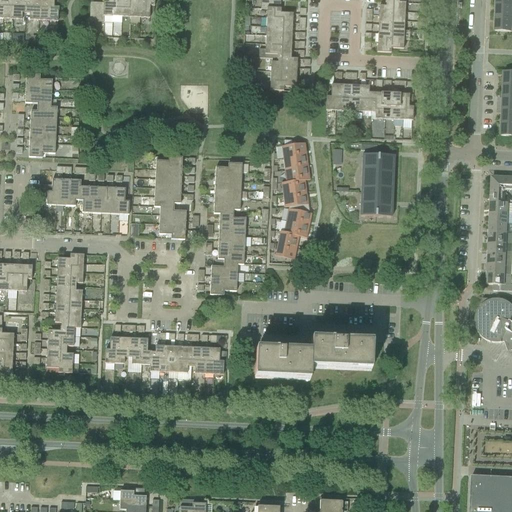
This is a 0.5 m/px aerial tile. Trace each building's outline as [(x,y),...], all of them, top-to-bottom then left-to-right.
[(3,7),(2,21),(11,21),(12,7),(17,7),(16,0),(7,0),(7,7),(3,7)] [(25,0),(16,0),(17,7),(12,7),(11,21),(21,22),(21,15),(25,15),(25,0)] [(35,0),(25,0),(25,15),(30,15),(29,22),(39,22),(40,8),(35,8),(35,0)] [(44,0),(35,0),(35,8),(40,8),(39,22),(48,23),(48,9),(44,9),(44,0)] [(53,0),(44,0),(44,9),(48,9),(48,23),(57,23),(58,9),(53,9),(53,0)] [(107,0),(108,4),(103,4),(102,17),(104,17),(113,17),(113,4),(117,4),(117,0),(107,0)] [(126,0),(117,0),(117,4),(113,4),(113,17),(122,18),(122,5),(126,5),(126,0)] [(135,0),(126,0),(126,5),(122,5),(122,18),(130,18),(131,5),(135,5),(135,0)] [(144,0),(135,0),(135,5),(131,5),(130,18),(140,18),(140,5),(144,5),(144,0)] [(154,0),(144,0),(144,5),(140,5),(140,18),(149,19),(149,7),(154,8),(154,0)] [(266,10),(280,11),(280,0),(260,0),(260,10),(266,10)] [(102,17),(103,4),(90,3),(89,23),(103,24),(104,17),(102,17)] [(379,7),(378,17),(392,18),(392,13),(404,14),(405,4),(398,4),(385,3),(385,8),(379,7)] [(511,7),(496,6),(495,19),(511,19),(511,7)] [(280,11),(266,10),(266,19),(280,20),(279,24),(292,25),(292,15),(280,14),(280,11)] [(392,18),(378,17),(378,26),(391,26),(391,22),(404,23),(404,14),(392,13),(392,18)] [(280,20),(266,19),(265,28),(279,29),(279,33),(291,33),(292,25),(279,24),(280,20)] [(511,19),(495,19),(495,32),(511,33),(511,19)] [(378,26),(377,35),(391,35),(391,31),(404,32),(404,23),(391,22),(391,26),(378,26)] [(265,28),(265,37),(279,38),(279,42),(291,42),(291,33),(279,33),(279,29),(265,28)] [(377,35),(377,44),(390,44),(391,40),(403,41),(404,32),(391,31),(391,35),(377,35)] [(265,37),(264,46),(278,47),(278,51),(291,51),(291,42),(279,42),(279,38),(265,37)] [(390,44),(377,44),(376,53),(390,54),(390,50),(403,50),(403,41),(391,40),(390,44)] [(264,46),(264,51),(259,51),(258,59),(276,60),(276,59),(290,60),(291,51),(278,51),(278,47),(264,46)] [(276,59),(276,60),(276,64),(270,64),(270,73),(283,73),(284,69),(296,70),(297,60),(290,60),(276,59)] [(270,73),(270,82),(283,83),(283,78),(296,79),(296,70),(284,69),(283,73),(270,73)] [(503,86),(511,86),(511,73),(504,73),(503,86)] [(37,91),(51,91),(51,83),(39,82),(39,77),(26,77),(25,86),(38,87),(37,91)] [(283,83),(270,82),(269,92),(283,92),(283,88),(295,88),(296,79),(283,78),(283,83)] [(25,86),(25,95),(37,95),(37,100),(50,100),(51,91),(37,91),(38,87),(25,86)] [(340,99),(341,86),(331,86),(331,98),(326,98),(325,112),(335,112),(336,99),(340,99)] [(350,87),(341,86),(340,99),(336,99),(335,112),(344,113),(345,106),(349,106),(350,87)] [(511,86),(503,86),(503,99),(511,98),(511,86)] [(350,87),(349,106),(353,106),(352,113),(362,113),(363,100),(358,100),(358,87),(350,87)] [(368,88),(358,87),(358,100),(363,100),(362,113),(371,114),(372,94),(368,94),(368,88)] [(372,94),(371,114),(375,114),(375,120),(384,121),(384,107),(380,107),(381,95),(372,94)] [(37,95),(25,95),(24,104),(37,105),(37,109),(50,109),(50,100),(37,100),(37,95)] [(390,95),(381,95),(380,107),(384,107),(384,121),(393,121),(394,108),(389,107),(390,95)] [(399,95),(390,95),(389,107),(394,108),(393,121),(402,121),(403,108),(398,108),(399,95)] [(408,96),(399,95),(398,108),(403,108),(402,121),(412,122),(412,108),(408,108),(408,96)] [(511,98),(503,99),(502,111),(511,111),(511,98)] [(30,113),(30,122),(43,123),(43,118),(56,119),(56,110),(50,110),(50,109),(37,109),(36,113),(30,113)] [(511,111),(502,111),(501,123),(511,123),(511,111)] [(43,123),(30,122),(29,131),(43,132),(43,127),(55,128),(56,119),(43,118),(43,123)] [(511,123),(501,123),(501,137),(511,137),(511,123)] [(29,131),(29,140),(42,141),(42,136),(55,137),(55,128),(43,127),(43,132),(29,131)] [(42,141),(29,140),(28,149),(42,150),(42,145),(55,146),(55,137),(42,136),(42,141)] [(42,150),(28,149),(28,159),(41,159),(42,155),(54,155),(55,146),(42,145),(42,150)] [(304,145),(281,148),(282,160),(306,157),(304,145)] [(334,151),(333,165),(342,165),(343,151),(334,151)] [(391,219),(394,157),(362,156),(359,217),(391,219)] [(306,157),(282,160),(284,172),(308,169),(306,157)] [(168,168),(181,169),(181,159),(168,159),(168,163),(155,163),(155,172),(168,172),(168,168)] [(215,169),(215,179),(227,179),(227,174),(241,175),(241,166),(228,165),(228,170),(215,169)] [(168,172),(155,172),(154,181),(167,181),(167,177),(181,178),(181,169),(168,168),(168,172)] [(308,169),(284,172),(285,184),(304,181),(304,182),(309,181),(308,169)] [(227,179),(215,179),(214,188),(227,188),(227,183),(240,184),(241,175),(227,174),(227,179)] [(167,181),(154,181),(154,190),(167,190),(167,186),(180,187),(181,178),(167,177),(167,181)] [(497,179),(494,181),(504,192),(505,191),(511,190),(511,178),(497,178),(497,179)] [(61,194),(61,181),(52,181),(51,187),(43,186),(42,200),(46,200),(46,207),(56,207),(56,194),(61,194)] [(70,182),(61,181),(61,194),(56,194),(56,207),(65,207),(65,194),(70,194),(70,182)] [(285,184),(280,184),(282,197),(306,193),(304,182),(304,181),(285,184)] [(491,183),(490,203),(502,204),(503,194),(504,192),(494,181),(492,183),(491,183)] [(80,182),(70,182),(70,194),(65,194),(65,207),(74,208),(74,201),(79,202),(79,188),(80,182)] [(214,188),(214,197),(226,197),(227,192),(240,193),(240,184),(227,183),(227,188),(214,188)] [(154,190),(154,199),(166,199),(167,195),(180,196),(180,187),(167,186),(167,190),(154,190)] [(88,188),(79,188),(79,202),(82,202),(82,214),(91,215),(92,202),(87,201),(88,188)] [(97,189),(88,188),(87,201),(92,202),(91,215),(100,215),(101,202),(96,202),(97,189)] [(106,189),(97,189),(96,202),(101,202),(100,215),(109,216),(110,202),(105,202),(106,189)] [(115,190),(106,189),(105,202),(110,202),(109,216),(118,216),(119,203),(114,203),(115,190)] [(124,190),(115,190),(114,203),(119,203),(118,216),(128,216),(128,203),(124,203),(124,190)] [(214,197),(213,205),(226,206),(226,201),(239,202),(240,193),(227,192),(226,197),(214,197)] [(306,193),(282,197),(284,209),(288,208),(299,207),(300,213),(309,215),(306,193)] [(166,199),(154,199),(153,208),(159,209),(173,209),(173,205),(179,205),(180,196),(167,195),(166,199)] [(226,206),(213,205),(213,215),(219,215),(233,216),(233,212),(239,212),(239,202),(226,201),(226,206)] [(502,204),(490,203),(489,214),(507,215),(507,204),(502,204)] [(288,208),(285,223),(309,227),(311,215),(309,215),(300,213),(299,207),(288,208)] [(159,209),(159,217),(171,217),(171,222),(185,223),(185,213),(173,213),(173,209),(159,209)] [(489,214),(489,224),(506,225),(507,215),(489,214)] [(233,216),(219,215),(219,224),(232,225),(232,229),(244,230),(245,220),(232,220),(233,216)] [(171,217),(159,217),(159,226),(171,227),(171,231),(184,232),(185,223),(171,222),(171,217)] [(283,234),(299,238),(306,240),(309,227),(285,223),(283,234)] [(219,224),(218,233),(232,234),(232,238),(244,239),(244,230),(232,229),(232,225),(219,224)] [(489,224),(488,234),(506,235),(506,225),(489,224)] [(171,227),(159,226),(158,236),(171,236),(170,241),(184,241),(184,232),(171,231),(171,227)] [(232,234),(218,233),(218,242),(231,242),(231,247),(244,248),(244,239),(232,238),(232,234)] [(279,233),(277,245),(296,249),(299,238),(283,234),(279,233)] [(488,234),(488,244),(511,245),(511,235),(506,235),(488,234)] [(231,242),(218,242),(217,251),(231,252),(231,256),(243,257),(244,248),(231,247),(231,242)] [(511,247),(511,245),(488,244),(487,255),(511,256),(511,247)] [(277,245),(274,258),(294,262),(296,249),(277,245)] [(231,252),(217,251),(217,261),(223,261),(223,265),(237,266),(243,266),(243,257),(231,256),(231,252)] [(511,256),(487,255),(487,265),(511,266),(511,256)] [(57,260),(57,270),(69,270),(69,265),(83,266),(83,257),(70,256),(69,260),(57,260)] [(57,270),(56,279),(69,279),(69,275),(82,275),(83,266),(69,265),(69,270),(57,270)] [(237,266),(223,265),(223,269),(210,268),(210,278),(223,278),(224,274),(236,275),(237,266)] [(511,266),(487,265),(487,275),(511,276),(511,266)] [(13,266),(4,266),(3,278),(0,278),(0,291),(7,292),(8,279),(12,279),(13,266)] [(8,279),(7,292),(16,293),(17,279),(21,279),(22,267),(13,266),(12,279),(8,279)] [(17,279),(16,293),(26,293),(26,280),(31,281),(31,267),(22,267),(21,279),(17,279)] [(210,278),(210,287),(223,287),(223,283),(236,284),(236,275),(224,274),(223,278),(210,278)] [(69,279),(56,279),(56,287),(75,288),(75,284),(82,285),(82,275),(69,275),(69,279)] [(511,276),(487,275),(486,285),(493,286),(493,292),(511,292),(511,286),(510,286),(511,276)] [(223,287),(210,287),(209,296),(223,297),(223,292),(235,293),(236,284),(223,283),(223,287)] [(56,287),(55,296),(68,297),(68,301),(81,302),(81,293),(75,292),(75,288),(56,287)] [(68,297),(55,296),(55,305),(67,306),(67,310),(81,311),(81,302),(68,301),(68,297)] [(511,301),(510,304),(509,303),(507,303),(506,302),(504,301),(503,301),(501,300),(499,300),(482,300),(482,306),(480,307),(479,309),(478,310),(478,311),(477,312),(476,314),(476,315),(475,317),(475,319),(475,320),(475,321),(475,323),(475,324),(475,326),(476,328),(476,330),(477,331),(477,332),(478,334),(480,336),(481,337),(482,338),(483,339),(485,340),(486,341),(488,342),(490,343),(491,343),(493,344),(495,344),(497,344),(500,344),(502,343),(507,341),(511,349),(509,351),(511,352),(511,301)] [(67,306),(55,305),(54,314),(67,315),(67,319),(80,320),(81,311),(67,310),(67,306)] [(67,315),(54,314),(54,324),(60,324),(60,329),(73,329),(80,330),(80,320),(67,319),(67,315)] [(73,329),(60,329),(60,333),(47,332),(47,342),(59,342),(59,338),(73,339),(73,329)] [(0,331),(0,344),(13,345),(13,336),(1,335),(1,332),(0,331)] [(310,355),(310,368),(370,371),(371,345),(350,344),(338,344),(338,337),(340,337),(327,336),(327,334),(326,334),(326,343),(311,343),(310,355)] [(59,342),(47,342),(46,351),(66,351),(66,347),(73,348),(73,339),(59,338),(59,342)] [(119,352),(119,339),(110,339),(109,351),(105,351),(104,365),(114,365),(115,352),(119,352)] [(115,352),(114,365),(123,366),(123,359),(127,359),(128,340),(119,339),(119,352),(115,352)] [(128,340),(127,359),(131,359),(131,366),(141,366),(142,353),(136,353),(137,340),(128,340)] [(147,341),(137,340),(136,353),(142,353),(141,366),(150,367),(150,353),(146,353),(147,341)] [(0,353),(12,354),(13,345),(0,344),(0,353)] [(271,353),(255,353),(254,378),(309,380),(310,368),(310,355),(295,354),(283,353),(283,347),(284,347),(271,346),(272,344),(271,344),(271,353)] [(150,353),(150,367),(149,373),(159,373),(159,360),(164,360),(165,348),(155,347),(155,353),(150,353)] [(159,360),(159,373),(168,374),(169,360),(173,361),(174,348),(165,348),(164,360),(159,360)] [(169,360),(168,374),(178,374),(178,361),(182,361),(183,349),(174,348),(173,361),(169,360)] [(178,361),(178,374),(186,375),(187,368),(191,368),(191,349),(183,349),(182,361),(178,361)] [(200,349),(191,349),(191,368),(194,369),(194,375),(204,375),(205,362),(200,362),(200,349)] [(209,350),(200,349),(200,362),(205,362),(204,375),(213,376),(213,362),(209,362),(209,350)] [(219,350),(209,350),(209,362),(213,362),(213,376),(222,376),(223,363),(218,363),(219,350)] [(66,351),(46,351),(46,359),(58,360),(58,365),(72,366),(72,356),(66,355),(66,351)] [(0,362),(12,363),(12,354),(0,353),(0,362)] [(46,369),(56,369),(56,374),(71,375),(72,366),(58,365),(58,360),(46,359),(46,369)] [(0,371),(11,372),(12,363),(0,362),(0,371)] [(0,381),(11,382),(11,372),(0,371),(0,381)] [(511,511),(511,478),(471,476),(469,511),(511,511)] [(132,507),(145,507),(145,498),(133,497),(133,493),(120,492),(119,502),(132,502),(132,507)] [(179,508),(178,511),(204,511),(205,505),(198,505),(198,501),(181,501),(181,508),(179,508)] [(132,502),(119,502),(119,511),(125,511),(144,511),(145,507),(132,507),(132,502)] [(319,502),(319,511),(321,511),(346,511),(347,503),(319,502)]
